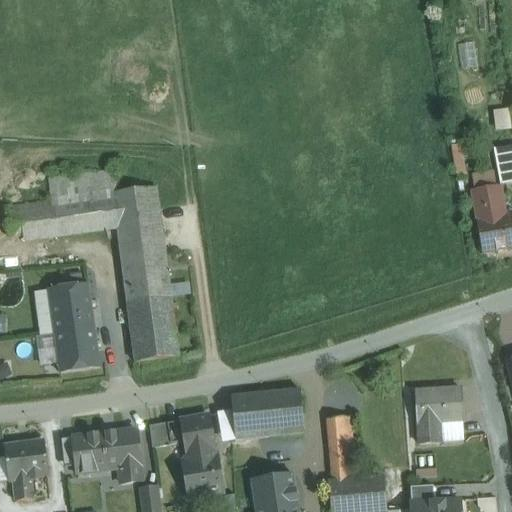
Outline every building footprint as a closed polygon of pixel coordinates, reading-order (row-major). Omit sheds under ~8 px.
[(115,172),(48,181),(51,203),(113,195),(118,194),(115,172)] [(500,187),(472,192),(477,223),(505,218),(500,187)] [(118,194),(113,195),(116,223),(135,363),(179,358),(156,189),(118,194)] [(51,203),(6,210),(9,237),(116,223),(113,195),(51,203)] [(477,223),(482,254),(511,248),(511,216),(505,218),(477,223)] [(14,253),(0,254),(0,283),(16,282),(14,253)] [(108,274),(87,277),(88,285),(90,299),(111,296),(108,274)] [(16,282),(0,283),(0,323),(18,322),(16,282)] [(88,285),(48,291),(54,333),(94,327),(90,299),(88,285)] [(94,327),(54,333),(60,374),(99,368),(94,327)] [(461,389),(416,392),(420,445),(441,443),(439,424),(463,422),(461,389)] [(300,390),(231,397),(235,441),(304,434),(300,390)] [(210,419),(200,421),(199,418),(179,422),(183,444),(186,462),(182,463),(188,499),(222,493),(215,452),(216,451),(210,419)] [(353,418),(327,421),(333,481),(359,479),(353,418)] [(179,422),(149,427),(152,449),(183,444),(179,422)] [(136,431),(73,438),(77,474),(120,469),(122,484),(142,482),(136,431)] [(44,442),(4,448),(8,483),(14,482),(17,502),(34,500),(34,499),(49,497),(47,478),(49,477),(44,442)] [(298,511),(293,475),(251,481),(256,511),(298,511)] [(333,481),(328,481),(330,511),(387,511),(384,476),(359,479),(333,481)] [(433,487),(410,489),(412,505),(434,503),(433,487)] [(160,511),(157,488),(140,491),(143,511),(160,511)] [(235,511),(235,495),(220,498),(222,511),(235,511)] [(434,503),(412,505),(412,511),(460,511),(460,502),(434,503)]
